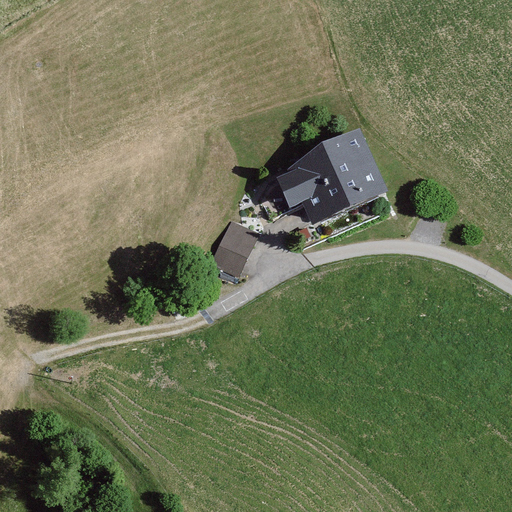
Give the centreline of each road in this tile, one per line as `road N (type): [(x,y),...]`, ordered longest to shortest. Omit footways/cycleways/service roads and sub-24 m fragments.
road 1 (residential): [(511,287),(455,257),(380,246),(315,257),(231,304)]
road 2 (track): [(33,361),(169,330),(231,304)]
